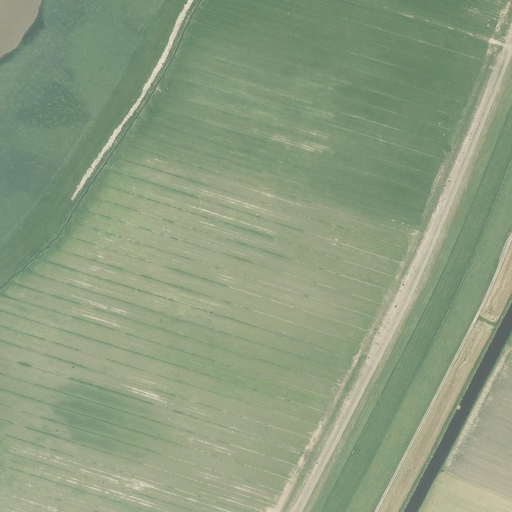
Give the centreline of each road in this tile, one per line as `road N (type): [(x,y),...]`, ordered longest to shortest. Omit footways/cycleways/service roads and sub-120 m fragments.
road 1 (track): [(299,511),(423,266),(511,48)]
road 2 (track): [(511,234),(375,511)]
